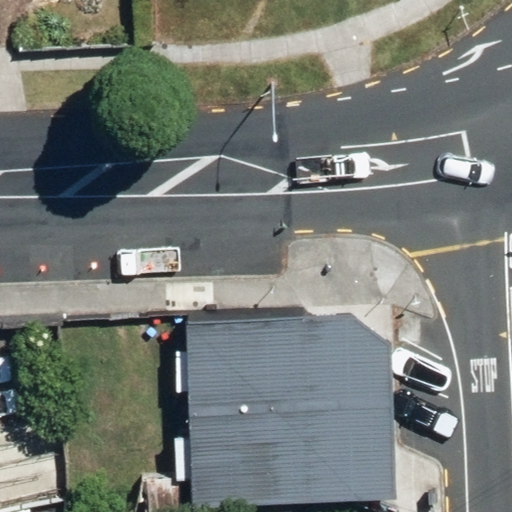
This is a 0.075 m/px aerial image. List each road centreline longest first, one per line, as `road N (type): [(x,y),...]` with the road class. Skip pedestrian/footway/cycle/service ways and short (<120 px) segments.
road 1 (secondary): [(0,180),(325,169)]
road 2 (tertiary): [(325,169),(511,43)]
road 3 (tertiary): [(504,158),(511,339)]
road 4 (secondary): [(325,169),(504,158)]
